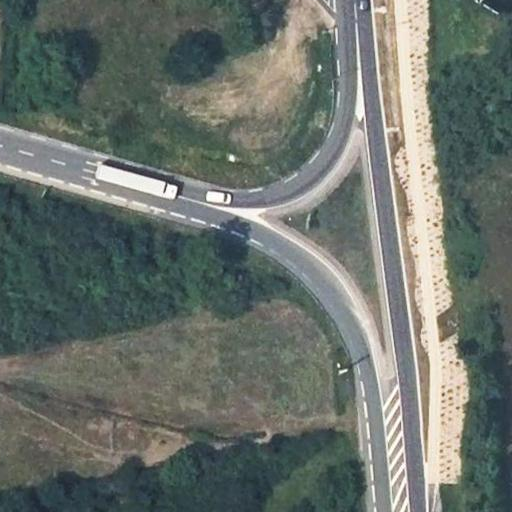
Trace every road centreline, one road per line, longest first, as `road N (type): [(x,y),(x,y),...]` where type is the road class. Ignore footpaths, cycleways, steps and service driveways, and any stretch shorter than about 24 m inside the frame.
road 1 (primary): [(389,398),(401,340),(367,54),(356,21)]
road 2 (primary): [(211,207),(302,189),(330,166),(348,134),(356,21)]
road 3 (primary): [(211,207),(305,254),(338,286),(389,398)]
road 4 (primary): [(0,146),(211,207)]
